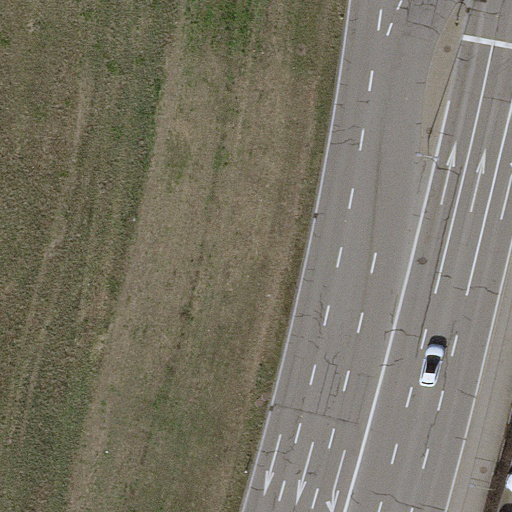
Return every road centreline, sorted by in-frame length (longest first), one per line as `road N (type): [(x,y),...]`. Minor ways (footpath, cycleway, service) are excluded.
road 1 (secondary): [(403,0),(366,222),(297,511)]
road 2 (secondary): [(435,354),(511,8)]
road 3 (motorway): [(435,354),(486,296),(511,198)]
road 4 (secondary): [(393,511),(435,354)]
